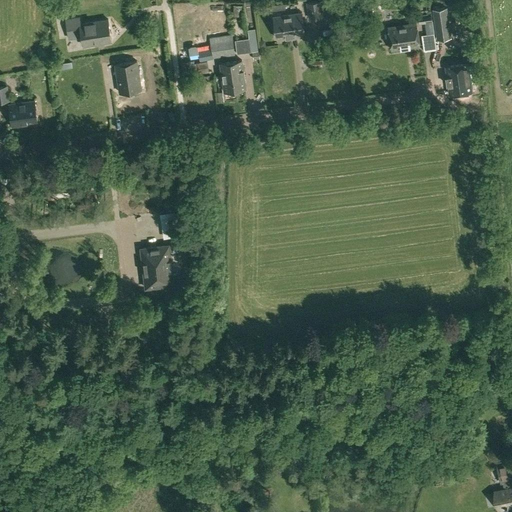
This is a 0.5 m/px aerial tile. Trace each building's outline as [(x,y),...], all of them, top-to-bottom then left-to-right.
[(308,3),(311,19),(323,17),(320,1),(308,3)] [(338,2),(329,3),(331,11),(340,10),(338,2)] [(271,5),(272,11),(286,9),(285,3),(271,5)] [(242,5),(233,4),(233,15),(241,16),(242,5)] [(447,6),(432,8),(437,39),(452,37),(447,6)] [(302,11),(273,15),(276,39),(305,34),(302,11)] [(437,49),(432,15),(418,17),(419,23),(425,22),(426,34),(421,35),(424,51),(437,49)] [(83,45),(112,40),(111,35),(108,19),(80,23),(79,17),(66,19),(69,38),(82,36),(83,45)] [(388,25),(392,50),(405,48),(420,46),(416,21),(388,25)] [(347,24),(346,24),(348,40),(356,39),(353,23),(347,24)] [(237,54),(251,52),(249,38),(235,40),(237,54)] [(211,48),(198,50),(200,61),(213,58),(211,48)] [(138,59),(114,64),(119,93),(142,89),(138,59)] [(224,92),(247,88),(243,59),(219,62),(224,92)] [(181,62),(184,78),(196,75),(193,60),(181,62)] [(209,71),(207,61),(197,62),(198,73),(209,71)] [(469,62),(445,66),(449,95),(453,94),(470,91),(473,91),(472,81),(469,64),(469,62)] [(8,85),(0,86),(0,101),(10,100),(8,85)] [(8,103),(12,126),(39,122),(35,98),(8,103)] [(78,179),(54,183),(56,196),(72,194),(80,193),(78,179)] [(143,270),(144,273),(146,287),(173,284),(172,270),(183,269),(181,251),(180,251),(180,243),(169,245),(169,244),(148,247),(141,248),(143,270)] [(511,458),(496,461),(500,484),(511,481),(511,458)] [(511,481),(502,483),(503,489),(504,491),(496,493),(499,509),(511,505),(511,481)]
